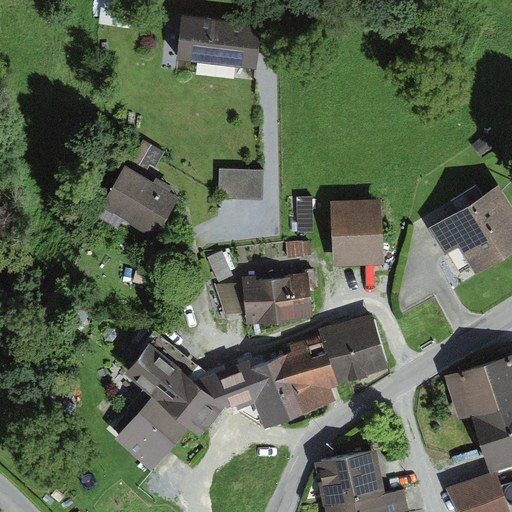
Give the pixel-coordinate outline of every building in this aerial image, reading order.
[(263,20),(183,10),(177,55),(257,65),(263,20)] [(146,138),(138,150),(157,162),(165,149),(146,138)] [(178,193),(127,163),(99,209),(120,221),(125,213),(156,231),(178,193)] [(265,168),(221,167),(220,197),(264,198),(265,168)] [(511,238),(511,204),(500,185),(487,193),(480,181),(453,198),(461,209),(436,225),(464,269),(511,238)] [(380,207),(335,209),(337,248),(382,246),(380,207)] [(303,239),(286,239),(286,253),(303,252),(303,239)] [(233,268),(220,246),(208,253),(221,275),(233,268)] [(286,270),(287,312),(315,311),(314,283),(317,283),(317,265),(301,265),(301,270),(286,270)] [(246,272),(247,312),(287,312),(286,270),(286,267),(265,267),(265,272),(246,272)] [(386,357),(371,313),(326,327),(327,336),(340,373),(386,357)] [(327,336),(280,353),(299,407),(328,397),(322,380),(340,373),(327,336)] [(150,337),(125,367),(202,430),(227,400),(150,337)] [(268,418),(299,407),(280,353),(251,363),(247,351),(216,362),(227,394),(239,389),(242,399),(259,393),(268,418)] [(511,360),(510,354),(445,373),(458,419),(476,414),(490,462),(511,455),(511,360)] [(153,391),(116,432),(152,465),(189,424),(153,391)] [(370,449),(319,459),(330,511),(404,511),(399,488),(379,492),(370,449)] [(511,511),(511,510),(497,467),(446,484),(461,511),(511,511)]
